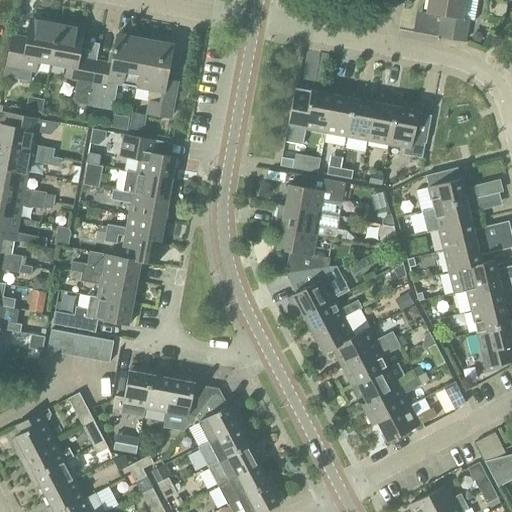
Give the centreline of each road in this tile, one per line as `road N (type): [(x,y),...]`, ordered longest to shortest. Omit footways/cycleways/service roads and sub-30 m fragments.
road 1 (tertiary): [(262,346),(231,273),(222,204),(257,18)]
road 2 (residential): [(342,492),(511,403)]
road 3 (tertiary): [(342,492),(262,346)]
road 4 (residential): [(511,110),(500,82),(459,56),(389,42)]
road 5 (residential): [(389,42),(257,18)]
